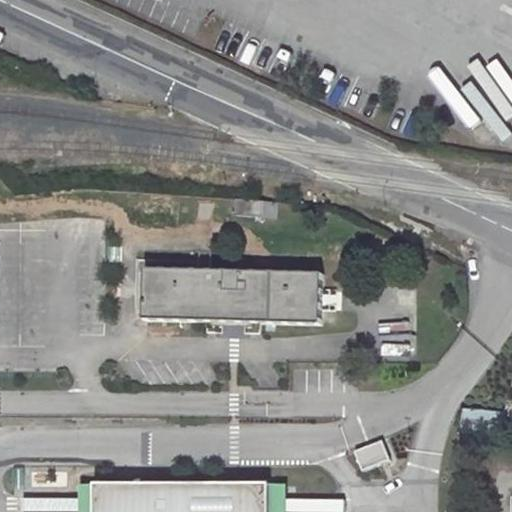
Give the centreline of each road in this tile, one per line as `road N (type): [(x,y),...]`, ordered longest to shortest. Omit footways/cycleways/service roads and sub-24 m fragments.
road 1 (residential): [(0,0),(511,235)]
road 2 (unknown): [(0,211),(71,213),(90,249),(90,277)]
